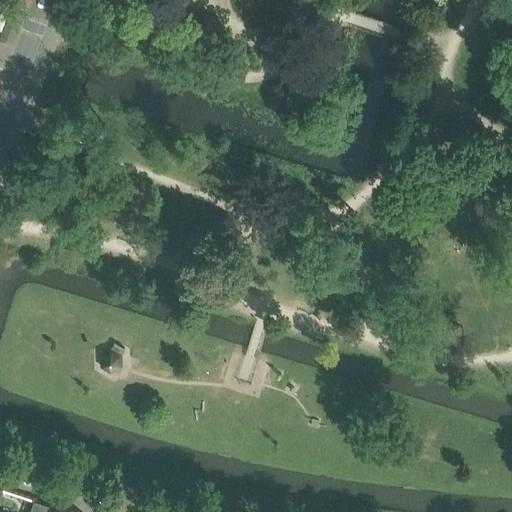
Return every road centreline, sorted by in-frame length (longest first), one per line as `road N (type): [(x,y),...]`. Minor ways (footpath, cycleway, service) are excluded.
road 1 (residential): [(0,462),(166,511)]
road 2 (residential): [(0,127),(43,0)]
